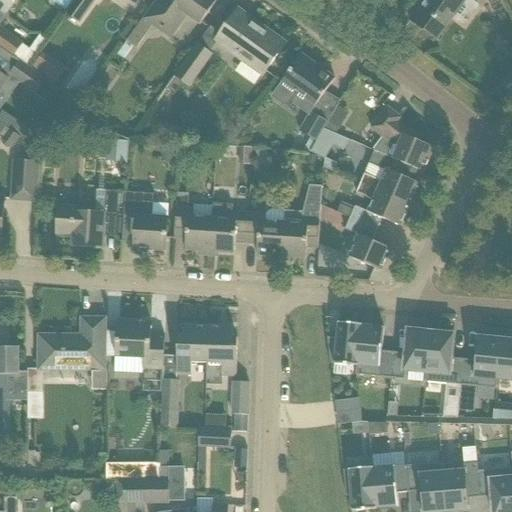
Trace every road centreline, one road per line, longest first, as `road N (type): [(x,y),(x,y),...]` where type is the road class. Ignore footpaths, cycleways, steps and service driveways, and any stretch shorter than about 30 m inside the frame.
road 1 (residential): [(274,293),(0,273)]
road 2 (unclassified): [(484,138),(295,0)]
road 3 (residential): [(266,511),(274,293)]
road 4 (residential): [(484,138),(413,301)]
road 5 (residential): [(413,301),(274,293)]
